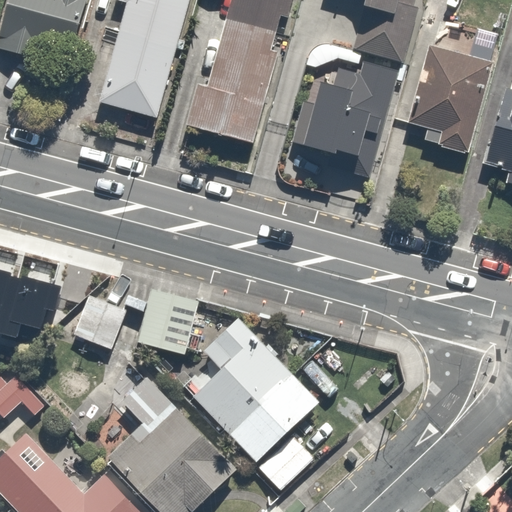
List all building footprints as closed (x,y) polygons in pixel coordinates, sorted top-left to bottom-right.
[(0,0),(0,31),(8,0),(0,0)] [(13,0),(0,44),(0,50),(28,59),(37,31),(101,50),(112,12),(97,7),(99,0),(13,0)] [(131,9),(99,107),(157,125),(197,0),(119,0),(118,5),(131,9)] [(200,86),(189,134),(262,152),(285,55),(278,53),(285,22),(291,24),(297,0),(231,0),(233,0),(211,89),(200,86)] [(371,0),(355,53),(405,68),(423,11),(413,8),(415,0),(371,0)] [(498,60),(429,47),(411,136),(480,149),(498,60)] [(323,87),(306,155),(376,173),(402,73),(368,64),(365,75),(342,69),(337,91),(323,87)] [(511,92),(505,90),(483,167),(509,175),(505,185),(511,187),(511,92)] [(203,302),(158,290),(143,342),(187,355),(203,302)] [(0,426),(6,420),(10,424),(38,387),(18,372),(14,377),(0,366),(0,356),(30,317),(0,293),(0,426)] [(99,342),(117,349),(130,319),(90,303),(77,333),(99,342)] [(228,367),(200,397),(267,462),(261,468),(287,493),(322,455),(300,434),(330,402),(243,319),(212,351),(228,367)] [(63,403),(64,404),(54,430),(90,445),(128,354),(117,349),(99,342),(84,380),(80,378),(79,378),(78,378),(76,377),(75,377),(74,377),(73,378),(71,378),(70,378),(69,379),(68,379),(67,380),(66,381),(65,381),(64,382),(63,383),(62,384),(62,385),(61,387),(61,388),(60,389),(60,390),(60,391),(60,393),(60,394),(60,395),(60,396),(60,398),(61,399),(61,400),(62,401),(63,402),(63,403)] [(202,511),(253,465),(193,400),(186,407),(155,374),(125,402),(144,422),(111,453),(165,511),(202,511)] [(156,511),(116,468),(87,496),(28,434),(0,460),(0,487),(23,511),(156,511)] [(511,511),(511,497),(498,481),(471,504),(477,511),(511,511)] [(23,511),(0,487),(0,511),(23,511)]
